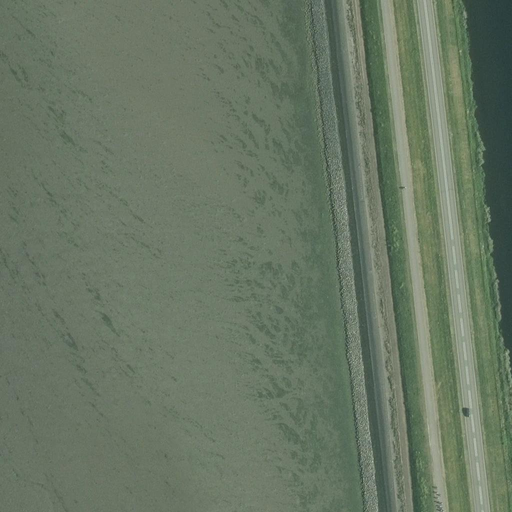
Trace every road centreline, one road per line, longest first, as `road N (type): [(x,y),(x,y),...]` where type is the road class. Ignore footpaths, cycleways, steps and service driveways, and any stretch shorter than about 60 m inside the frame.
road 1 (trunk): [(482,511),(423,0)]
road 2 (unclassified): [(440,511),(383,0)]
